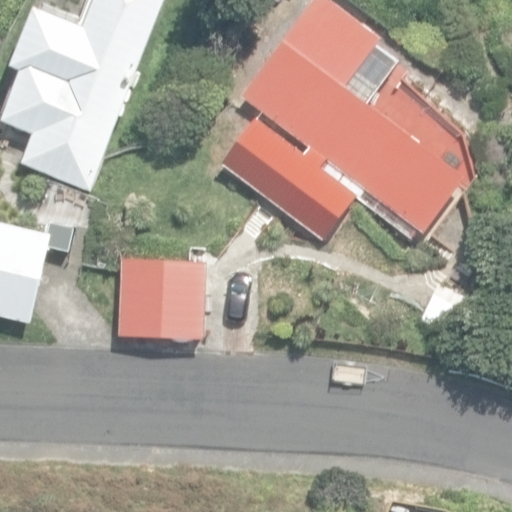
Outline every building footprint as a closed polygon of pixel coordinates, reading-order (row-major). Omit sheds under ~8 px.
[(25,161),(94,189),(171,0),(100,0),(90,26),(43,6),(18,66),(28,70),(8,119),(37,132),(25,161)] [(223,162),(328,240),(363,193),(325,165),(330,159),(428,232),(470,177),(348,86),(383,39),(331,0),(318,0),(246,96),(313,146),(308,152),(258,115),(223,162)] [(0,314),(33,323),(55,234),(0,220),(0,314)] [(119,333),(203,338),(208,259),(123,254),(119,333)] [(459,348),(485,299),(455,283),(429,332),(459,348)]
